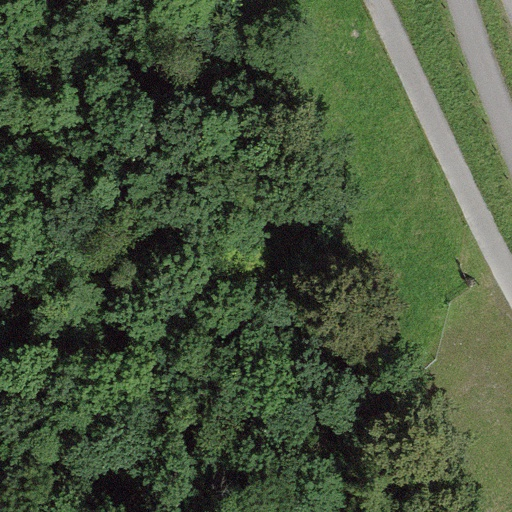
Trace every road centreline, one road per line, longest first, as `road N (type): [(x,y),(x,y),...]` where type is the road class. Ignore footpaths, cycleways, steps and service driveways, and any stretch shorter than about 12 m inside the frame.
road 1 (track): [(511,281),(377,0)]
road 2 (track): [(41,0),(0,123)]
